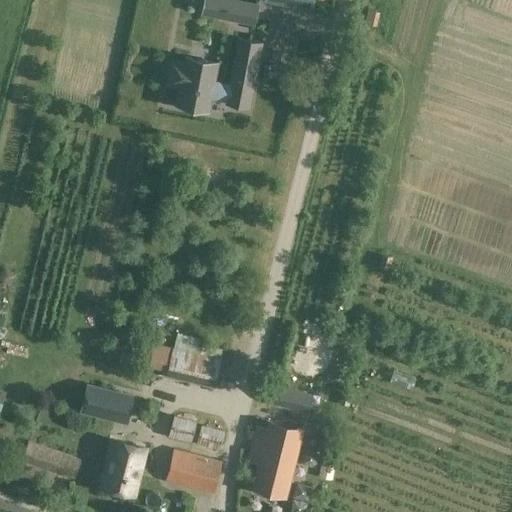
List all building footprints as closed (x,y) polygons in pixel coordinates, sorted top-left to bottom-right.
[(245,0),(225,0),(222,16),(251,21),(255,2),(245,0)] [(313,0),(264,0),(265,1),(312,10),(313,0)] [(368,5),(364,16),(381,21),(385,11),(368,5)] [(285,58),(312,59),(313,20),(286,19),(285,58)] [(173,71),(170,85),(180,87),(177,104),(208,110),(211,97),(226,100),(226,104),(249,108),(262,41),(239,37),(230,84),(214,81),(217,63),(186,57),(185,63),(175,61),(173,71)] [(164,371),(173,342),(156,337),(148,366),(164,371)] [(182,346),(178,364),(214,371),(218,353),(182,346)] [(87,382),(79,411),(128,424),(135,394),(87,382)] [(293,388),(271,382),(267,399),(281,403),(289,405),(305,409),(309,392),(293,388)] [(180,408),(171,427),(211,447),(221,428),(180,408)] [(255,424),(246,460),(257,463),(251,489),(287,498),(304,429),(268,419),(266,427),(255,424)] [(23,460),(73,478),(82,452),(73,449),(71,455),(31,440),(23,460)] [(112,441),(100,487),(133,495),(144,449),(112,441)] [(213,493),(221,459),(174,447),(165,481),(213,493)]
